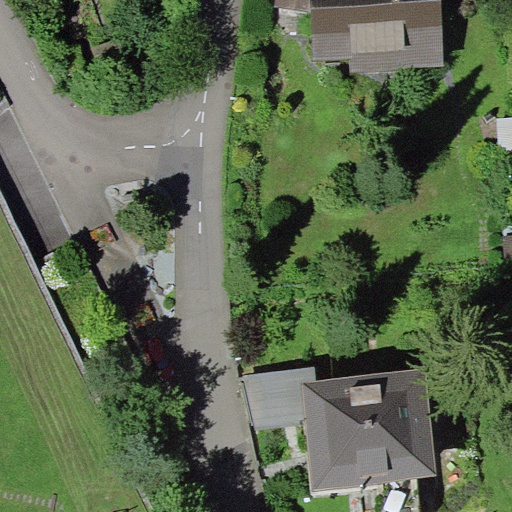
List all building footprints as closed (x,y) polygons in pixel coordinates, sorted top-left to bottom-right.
[(310,0),(276,0),(276,5),(311,11),(310,0)] [(440,0),(310,0),(311,11),(314,60),(350,58),(350,71),(444,66),(440,0)] [(511,115),(496,117),(499,151),(511,149),(511,115)] [(314,366),(243,374),(253,427),(305,421),(301,382),(315,380),(314,366)] [(315,380),(301,382),(305,421),(312,489),(436,476),(425,369),(315,380)]
